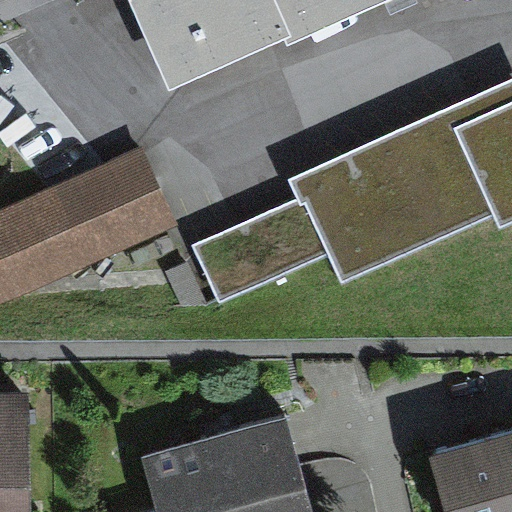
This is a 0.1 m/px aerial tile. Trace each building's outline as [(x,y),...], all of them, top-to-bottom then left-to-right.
[(150,0),(178,65),(329,0),(150,0)] [(511,73),(305,147),(346,263),(511,203),(511,73)] [(0,194),(0,283),(168,204),(133,131),(0,194)] [(0,500),(23,499),(16,379),(0,380),(0,500)] [(169,511),(293,511),(307,508),(280,413),(151,450),(169,511)] [(459,511),(511,511),(511,424),(440,445),(459,511)]
